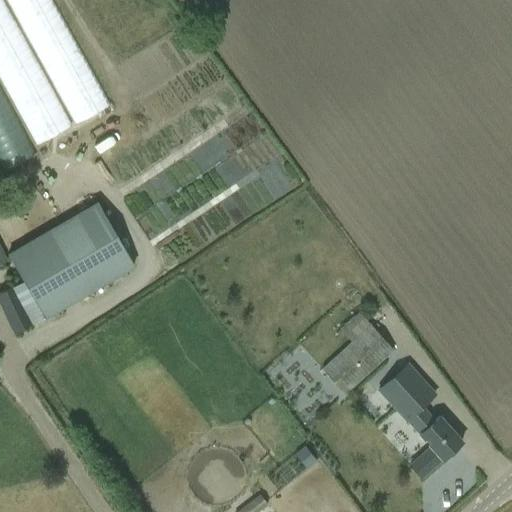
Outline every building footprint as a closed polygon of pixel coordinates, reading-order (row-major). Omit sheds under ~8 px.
[(0,0),(0,81),(35,145),(70,126),(0,0)] [(50,0),(4,0),(74,124),(109,105),(50,0)] [(97,203),(7,255),(43,318),(133,265),(97,203)] [(0,293),(0,295),(6,307),(17,331),(32,325),(20,300),(14,287),(0,293)] [(364,316),(377,305),(370,296),(357,307),(364,316)] [(344,300),(334,308),(342,317),(352,309),(351,307),(344,300)] [(320,369),(344,396),(392,350),(358,313),(339,329),(350,342),(320,369)] [(430,447),(410,466),(420,477),(441,458),(442,459),(460,442),(438,417),(433,422),(420,407),(432,395),(406,365),(378,390),(430,447)] [(303,446),(295,454),(306,467),(315,460),(303,446)] [(334,450),(323,457),(332,469),(343,461),(334,450)] [(257,511),(266,505),(259,495),(237,511),(257,511)]
